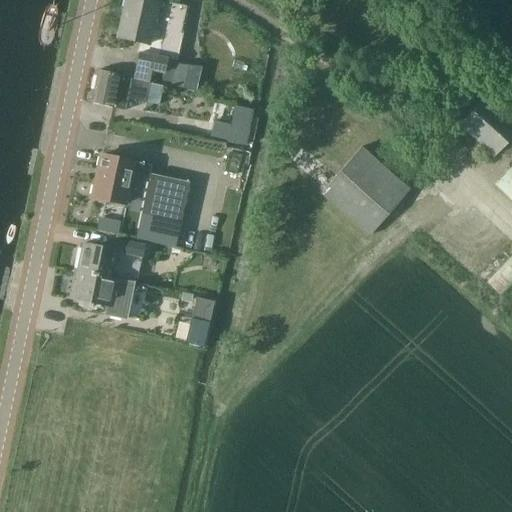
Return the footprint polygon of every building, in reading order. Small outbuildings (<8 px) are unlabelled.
[(150,47),(161,4),(144,0),(127,0),(117,39),(150,47)] [(136,68),(163,74),(161,85),(172,88),(175,72),(165,69),(168,58),(139,51),(136,68)] [(126,79),(100,73),(100,74),(99,74),(92,105),(125,112),(128,100),(147,104),(151,85),(125,80),(126,79)] [(504,156),(509,151),(511,154),(511,163),(492,187),(511,204),(511,137),(509,135),(511,132),(511,126),(482,99),(458,125),(491,156),(497,149),(504,156)] [(212,121),(209,136),(227,140),(227,142),(245,146),(253,109),(235,105),(231,124),(212,121)] [(362,147),(321,192),(370,236),(411,189),(362,147)] [(151,165),(143,164),(101,155),(93,198),(126,205),(120,236),(174,247),(188,182),(150,174),(151,165)] [(120,222),(99,218),(97,231),(117,235),(120,222)] [(144,246),(125,241),(122,253),(141,258),(144,246)] [(116,250),(84,243),(77,273),(121,282),(122,277),(110,275),(116,250)] [(501,298),(511,285),(511,256),(486,284),(501,298)] [(77,273),(77,276),(82,277),(77,299),(80,300),(79,304),(82,306),(85,307),(88,307),(91,307),(92,302),(107,306),(105,314),(126,318),(133,284),(121,282),(77,273)] [(203,349),(213,303),(196,299),(185,345),(203,349)]
